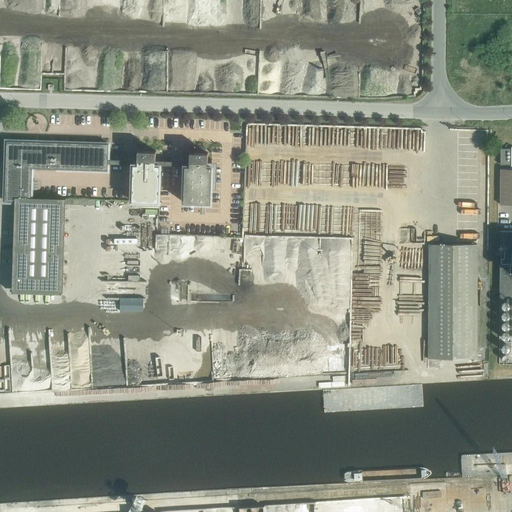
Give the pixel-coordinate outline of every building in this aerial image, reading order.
[(6,167),(4,204),(15,204),(12,290),(62,292),(65,199),(31,198),(32,168),(107,170),(108,164),(108,159),(108,144),(6,140),(6,167)] [(511,164),(511,148),(500,149),(500,165),(511,164)] [(160,167),(160,165),(155,165),(155,163),(156,151),(138,151),(137,163),(137,164),(133,164),(133,167),(132,201),(159,202),(160,167)] [(190,164),(190,166),(185,166),(185,168),(184,203),(211,204),(212,167),(207,167),(208,153),(190,152),(190,164)] [(511,204),(511,168),(500,169),(500,204),(511,204)] [(511,230),(498,230),(498,298),(511,298),(511,230)] [(477,243),(428,243),(428,358),(477,358),(477,243)]
